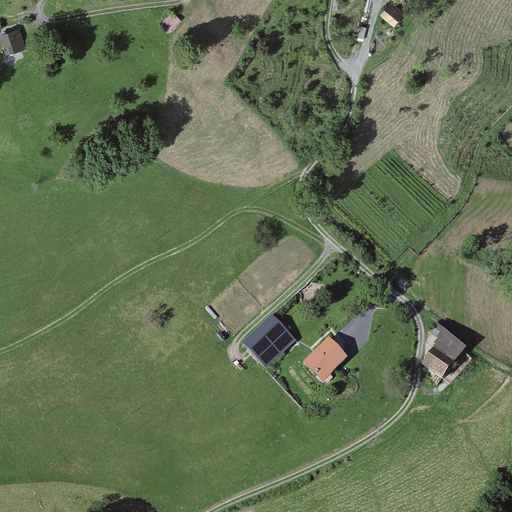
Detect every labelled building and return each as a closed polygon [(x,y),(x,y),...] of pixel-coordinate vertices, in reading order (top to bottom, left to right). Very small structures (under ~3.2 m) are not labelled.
[(391,5),(382,17),(396,28),(405,16),(391,5)] [(181,23),(174,14),(163,23),(171,32),(181,23)] [(0,34),(0,37),(6,55),(26,49),(19,28),(0,34)] [(298,342),(274,317),(245,345),(269,370),(298,342)] [(347,360),(328,340),(305,362),(324,382),(347,360)] [(444,341),(426,367),(447,382),(465,356),(444,341)]
